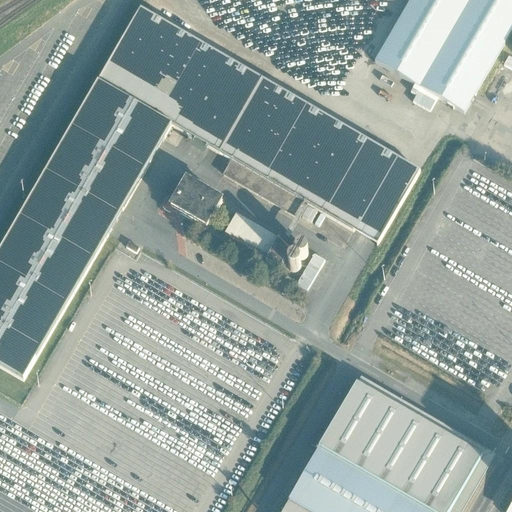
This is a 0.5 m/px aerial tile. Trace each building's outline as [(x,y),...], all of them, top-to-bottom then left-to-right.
[(500,0),(413,0),(375,66),(442,104),(500,0)] [(511,33),(511,0),(500,0),(442,104),(465,117),(511,33)] [(169,121),(378,241),(417,174),(135,12),(0,245),(0,370),(19,382),(169,121)] [(184,179),(167,209),(202,230),(220,200),(184,179)] [(234,211),(219,236),(272,267),(287,243),(234,211)] [(195,511),(261,390),(244,381),(225,380),(225,390),(220,389),(218,385),(212,385),(203,389),(203,395),(176,407),(156,444),(154,467),(150,465),(149,482),(148,479),(147,480),(141,491),(143,494),(134,511),(195,511)] [(456,511),(488,456),(361,383),(285,511),(456,511)]
